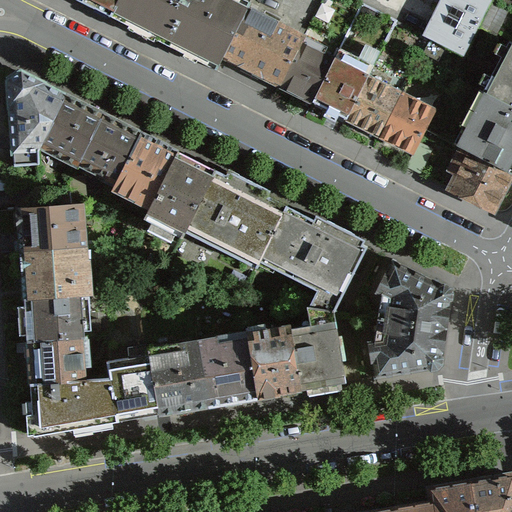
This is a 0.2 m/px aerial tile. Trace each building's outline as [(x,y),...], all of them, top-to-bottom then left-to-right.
[(111,16),(118,0),(77,0),(94,9),(94,8),(111,16)] [(244,13),(250,2),(245,0),(118,0),(111,16),(140,31),(216,69),(223,56),(244,13)] [(442,0),(425,35),(463,54),(478,25),(490,0),(442,0)] [(495,34),(508,8),(492,0),(490,0),(478,25),(495,34)] [(236,63),(280,85),(301,42),(286,34),(289,29),(259,13),(256,19),(244,13),(223,56),(236,63)] [(511,42),(509,41),(482,92),(485,93),(511,107),(511,42)] [(286,88),(313,102),(334,59),(301,42),(280,85),(286,88)] [(340,115),(346,118),(368,76),(373,65),(340,48),(334,59),(313,102),(327,109),(324,115),(335,121),(338,114),(340,115)] [(38,150),(40,146),(66,94),(44,83),(21,72),(8,81),(9,106),(10,106),(10,113),(13,152),(38,150)] [(380,136),(401,93),(368,76),(346,118),(353,122),(370,130),(370,131),(380,136)] [(413,152),(418,142),(435,110),(401,93),(380,136),(390,141),(390,140),(391,141),(412,152),(413,152)] [(511,107),(485,93),(468,127),(464,125),(454,142),(461,146),(511,172),(511,107)] [(79,163),(104,114),(72,98),(66,94),(40,146),(78,165),(79,163)] [(118,181),(142,133),(110,117),(104,114),(79,163),(104,176),(103,178),(116,185),(118,181)] [(135,200),(150,207),(179,151),(166,145),(167,144),(153,138),(153,139),(149,136),(142,133),(118,181),(139,191),(135,200)] [(407,166),(420,172),(432,149),(418,142),(413,152),(407,166)] [(511,172),(461,146),(460,147),(453,161),(462,166),(451,188),(460,193),(493,209),(511,172)] [(185,155),(179,151),(150,207),(145,218),(182,237),(185,231),(215,170),(185,155)] [(216,169),(215,170),(185,231),(256,267),(261,258),(287,206),(287,205),(267,195),(270,190),(257,183),(245,178),(243,183),(226,175),(216,169)] [(15,188),(16,209),(17,209),(40,207),(39,186),(15,188)] [(75,204),(40,207),(17,209),(18,219),(18,228),(19,228),(21,251),(77,247),(86,246),(84,226),(77,226),(75,204)] [(334,310),(335,310),(367,246),(352,238),(355,233),(327,219),(324,224),(319,222),(287,206),(261,258),(276,265),(274,268),(317,290),(309,306),(334,310)] [(24,298),(89,294),(91,293),(88,259),(78,260),(77,247),(21,251),(20,251),(20,261),(21,275),(22,274),(24,298)] [(386,318),(446,327),(450,295),(452,295),(453,288),(447,285),(446,286),(411,269),(396,261),(397,260),(393,258),(391,262),(392,262),(378,291),(389,297),(386,318)] [(24,298),(25,306),(27,341),(81,337),(85,336),(83,312),(90,312),(89,294),(24,298)] [(316,386),(346,381),(334,310),(309,306),(307,306),(311,324),(290,328),(300,389),(316,386)] [(434,367),(441,366),(442,359),(441,359),(446,327),(386,318),(383,339),(370,341),(375,373),(374,373),(375,377),(379,376),(379,375),(395,373),(434,366),(434,367)] [(279,392),(300,389),(290,328),(289,325),(265,329),(266,336),(248,339),(258,396),(259,396),(259,397),(268,396),(279,394),(279,392)] [(84,379),(81,337),(27,341),(27,342),(28,350),(28,360),(29,360),(30,383),(84,379)] [(222,402),(258,396),(248,339),(248,338),(219,343),(218,337),(198,341),(209,404),(222,402)] [(151,360),(160,413),(170,411),(209,404),(198,341),(179,344),(180,350),(150,355),(151,360)] [(108,360),(110,377),(118,420),(126,418),(160,413),(151,360),(127,364),(126,357),(108,360)] [(110,377),(84,379),(30,383),(33,413),(27,413),(28,433),(34,433),(34,434),(56,430),(118,420),(110,377)] [(511,511),(511,474),(481,480),(471,481),(476,511),(511,511)] [(432,488),(434,501),(435,511),(476,511),(471,481),(445,486),(432,488)] [(394,508),(395,511),(435,511),(434,501),(405,506),(394,508)]
